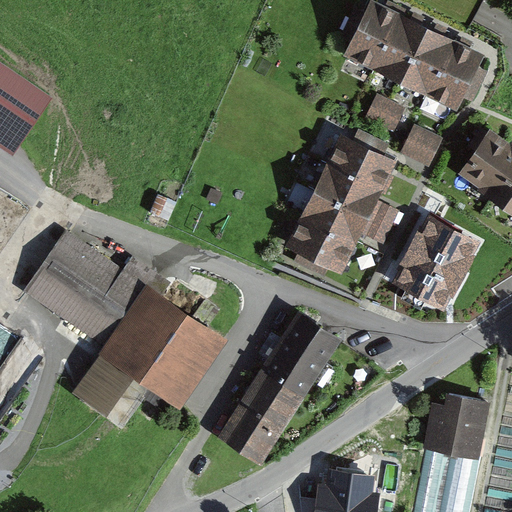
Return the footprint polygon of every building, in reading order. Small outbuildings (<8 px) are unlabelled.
[(490,52),(381,0),(371,0),(366,12),(356,7),(341,37),(351,41),(344,54),(462,110),(490,52)] [(51,91),(0,56),(0,137),(14,147),(51,91)] [(368,115),(397,129),(409,104),(380,90),(368,115)] [(444,137),(415,123),(401,152),(430,166),(444,137)] [(511,137),(488,123),(459,170),(511,202),(511,137)] [(403,157),(342,126),(283,244),(298,251),(293,262),(324,277),(331,263),(344,269),(364,230),(384,240),(400,209),(381,199),(403,157)] [(480,241),(432,215),(395,282),(443,308),(480,241)] [(181,403),(227,338),(150,284),(159,273),(134,255),(124,269),(67,229),(23,290),(108,350),(80,390),(123,420),(150,381),(181,403)] [(341,342),(298,314),(219,438),(261,466),(341,342)] [(0,425),(49,357),(0,321),(0,425)] [(489,397),(448,390),(445,405),(435,403),(428,446),(478,456),(489,397)] [(466,511),(478,456),(428,446),(414,511),(466,511)]
